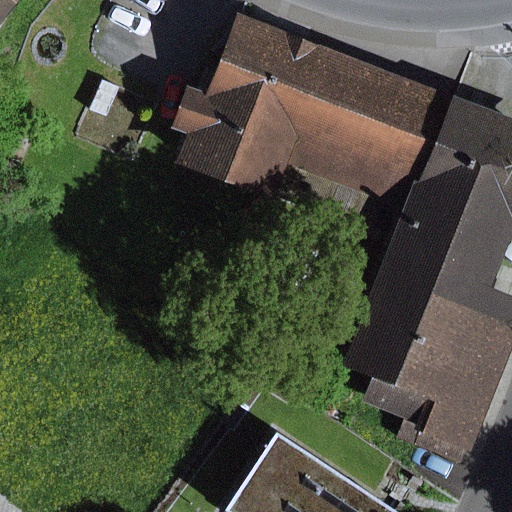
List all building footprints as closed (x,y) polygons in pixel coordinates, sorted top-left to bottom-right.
[(0,0),(0,12),(10,0),(0,0)] [(393,203),(434,97),(226,13),(195,90),(178,83),(158,132),(186,143),(180,158),(253,188),(267,152),(393,203)] [(116,88),(98,80),(85,111),(104,119),(116,88)] [(511,199),(511,127),(434,97),(393,203),(330,368),(361,380),(352,403),(397,420),(391,437),(458,462),(511,321),(511,303),(477,290),(511,199)] [(30,138),(13,130),(2,154),(19,161),(30,138)] [(300,422),(280,410),(269,427),(288,439),(300,422)] [(395,462),(343,429),(323,460),(374,494),(395,462)] [(388,511),(265,433),(214,511),(388,511)]
